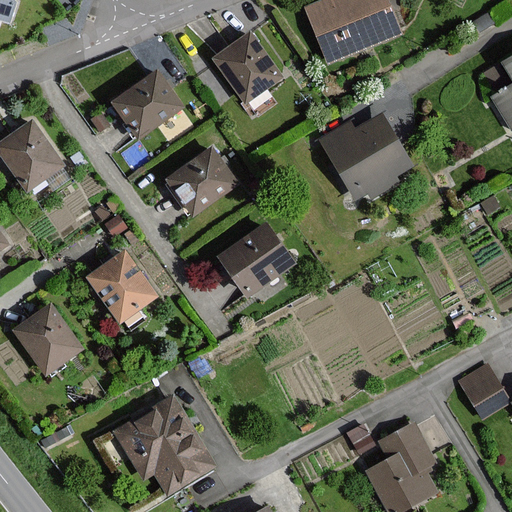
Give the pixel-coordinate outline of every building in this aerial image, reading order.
[(0,0),(0,16),(11,20),(18,1),(18,0),(0,0)] [(386,0),(331,0),(312,8),(332,58),(399,30),(386,0)] [(481,30),(493,22),(488,14),(476,21),(481,30)] [(250,34),(215,58),(246,101),(281,77),(250,34)] [(511,60),(508,63),(511,69),(511,86),(494,97),(511,127),(511,60)] [(157,72),(114,102),(139,138),(182,108),(157,72)] [(108,124),(101,114),(93,120),(100,130),(108,124)] [(350,127),(324,142),(358,199),(371,191),(375,198),(401,182),(397,175),(413,166),(384,117),(354,134),(350,127)] [(33,120),(0,144),(0,147),(30,189),(65,164),(33,120)] [(215,148),(170,179),(194,213),(239,182),(215,148)] [(86,162),(79,152),(73,156),(79,166),(86,162)] [(499,206),(494,197),(483,203),(488,212),(499,206)] [(126,227),(118,216),(107,224),(114,235),(126,227)] [(266,225),(222,256),(250,294),(294,263),(266,225)] [(125,250),(88,277),(121,321),(125,318),(131,325),(141,317),(137,311),(159,296),(125,250)] [(51,306),(17,331),(48,373),(82,348),(51,306)] [(488,366),(463,381),(484,416),(509,401),(488,366)] [(215,465),(174,397),(117,431),(145,476),(157,469),(171,492),(215,465)] [(400,511),(435,493),(422,469),(434,462),(413,424),(382,441),(392,459),(371,471),(393,511),(400,511)] [(373,444),(363,426),(350,433),(360,451),(373,444)]
